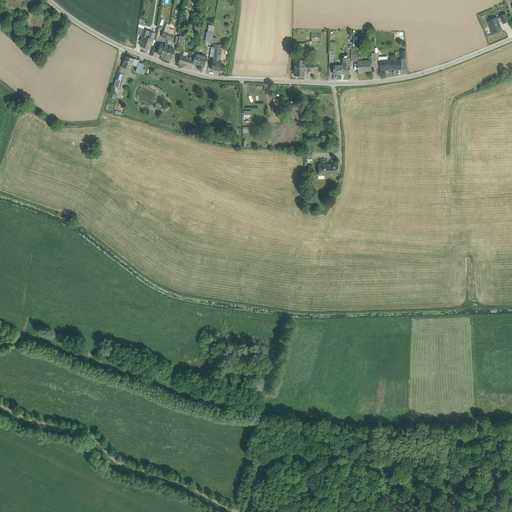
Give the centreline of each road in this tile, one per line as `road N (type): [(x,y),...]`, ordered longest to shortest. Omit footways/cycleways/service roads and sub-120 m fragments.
road 1 (unclassified): [(511,38),(428,71),(368,82),(214,78),(121,46),(48,0)]
road 2 (track): [(0,404),(20,418),(85,434),(118,464),(233,511)]
road 3 (track): [(511,467),(306,461)]
road 4 (track): [(121,46),(97,121),(58,123),(0,79)]
road 5 (track): [(283,344),(252,450),(254,459),(276,463)]
